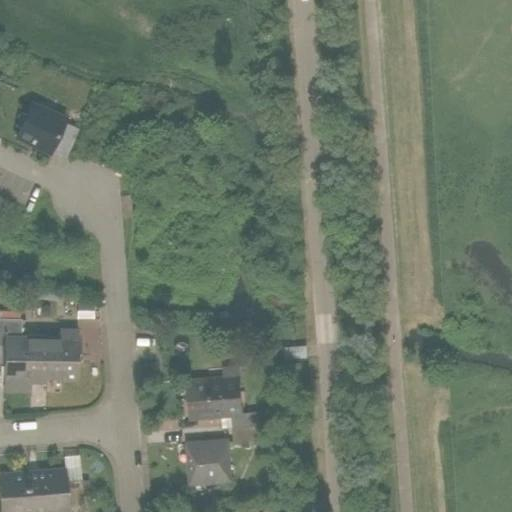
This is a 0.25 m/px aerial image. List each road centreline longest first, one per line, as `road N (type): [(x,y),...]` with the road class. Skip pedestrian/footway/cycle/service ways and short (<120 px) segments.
road 1 (unclassified): [(336,511),(300,0)]
road 2 (residential): [(0,155),(88,196),(107,239),(121,430)]
road 3 (residential): [(121,430),(0,438)]
